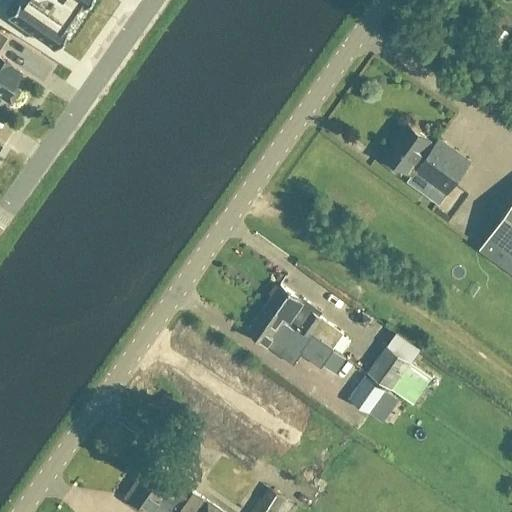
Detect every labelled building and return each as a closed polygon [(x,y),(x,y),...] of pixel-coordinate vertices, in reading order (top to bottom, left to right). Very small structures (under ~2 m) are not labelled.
[(15,0),(6,13),(53,46),(68,26),(63,22),(69,13),(74,17),(75,15),(70,12),(76,3),(81,6),(85,0),(15,0)] [(95,42),(111,35),(106,24),(90,32),(95,42)] [(0,31),(0,49),(8,38),(0,31)] [(0,97),(3,99),(8,101),(12,101),(15,98),(17,93),(16,89),(12,86),(21,73),(9,65),(10,64),(0,57),(0,97)] [(429,140),(407,123),(383,155),(386,157),(384,159),(385,163),(398,174),(403,173),(404,171),(413,177),(417,171),(447,192),(468,163),(437,140),(429,151),(424,147),(429,140)] [(511,201),(480,247),(511,270),(511,201)] [(268,302),(333,348),(344,332),(320,315),(323,311),(304,298),(303,299),(281,283),(268,302)] [(333,348),(268,302),(248,331),(271,347),(273,344),(283,351),(289,343),(301,351),(302,350),(322,364),(333,348)] [(414,404),(433,376),(388,344),(369,372),(414,404)] [(348,394),(400,431),(414,411),(362,374),(348,394)] [(273,451),(234,424),(214,452),(253,479),(273,451)] [(183,471),(180,476),(158,460),(144,479),(190,511),(225,511),(189,486),(194,479),(183,471)] [(190,511),(144,479),(143,480),(137,481),(126,497),(127,502),(141,511),(190,511)] [(277,511),(278,511),(287,499),(270,487),(261,499),(252,511),(277,511)]
